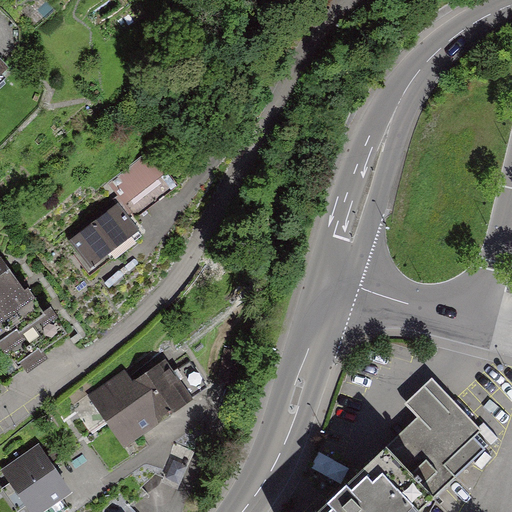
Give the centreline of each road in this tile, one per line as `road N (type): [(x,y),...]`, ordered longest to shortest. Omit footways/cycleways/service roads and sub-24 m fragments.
road 1 (residential): [(349,0),(301,62),(165,291),(128,328),(0,413)]
road 2 (secondary): [(511,6),(443,46),(400,100),(332,280)]
road 3 (tertiary): [(511,197),(492,275),(469,309),(407,304),(332,280)]
road 4 (secondary): [(243,511),(282,445),(332,280)]
